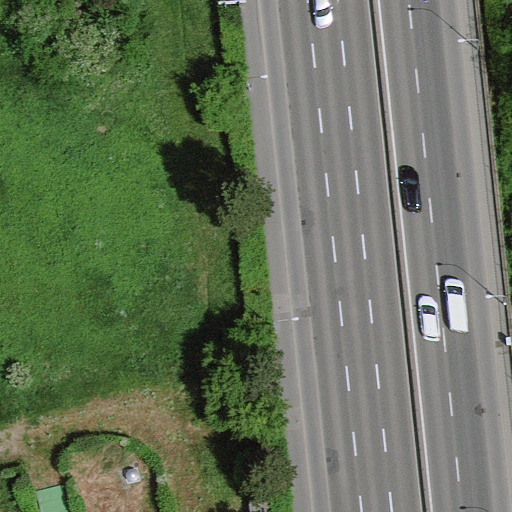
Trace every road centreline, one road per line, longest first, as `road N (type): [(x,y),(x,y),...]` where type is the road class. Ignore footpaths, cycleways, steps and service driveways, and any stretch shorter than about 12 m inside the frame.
road 1 (primary): [(464,511),(410,0)]
road 2 (primary): [(324,0),(378,511)]
